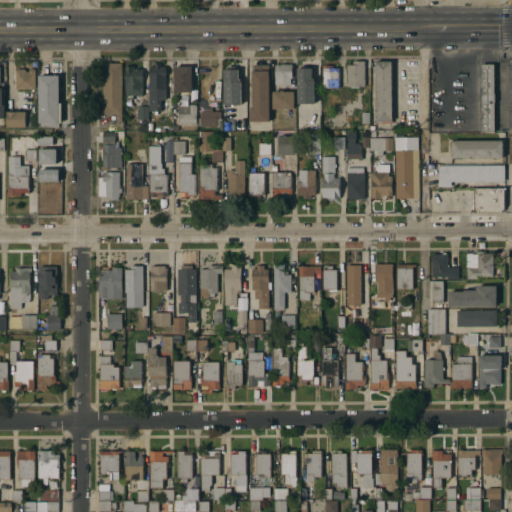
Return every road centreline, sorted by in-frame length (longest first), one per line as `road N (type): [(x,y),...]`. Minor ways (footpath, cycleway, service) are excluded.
road 1 (residential): [(511,419),(0,422)]
road 2 (residential): [(511,232),(0,234)]
road 3 (residential): [(82,0),(80,511)]
road 4 (primary): [(416,29),(0,31)]
